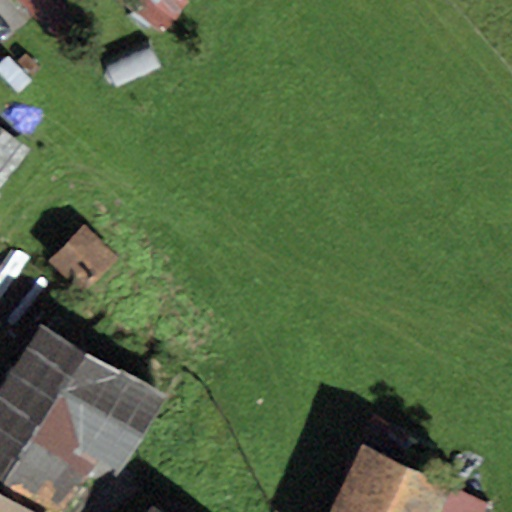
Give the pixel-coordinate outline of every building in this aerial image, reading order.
[(85,0),(23,0),(60,33),(89,3),(85,0)] [(0,126),(0,185),(29,148),(0,126)] [(83,224),(47,261),(81,295),(118,259),(83,224)] [(0,511),(64,511),(97,458),(122,473),(168,395),(38,319),(0,382),(0,511)] [(361,443),(328,511),(485,511),(490,503),(361,443)]
